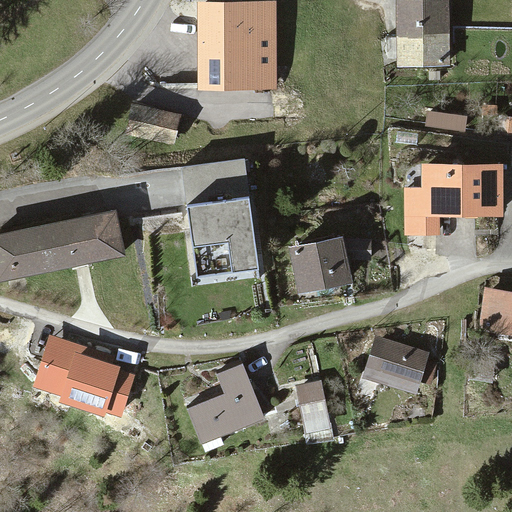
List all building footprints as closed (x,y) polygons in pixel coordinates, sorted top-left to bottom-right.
[(447,0),(399,1),(400,64),(448,63),(447,0)] [(272,9),(201,10),(202,88),(274,87),(272,9)] [(133,106),(127,134),(172,143),(177,115),(133,106)] [(511,118),(499,116),(496,133),(511,135),(511,118)] [(244,161),(181,169),(195,278),(258,270),(244,161)] [(437,232),(437,216),(501,216),(502,168),(425,167),(425,190),(408,190),(407,232),(437,232)] [(112,216),(0,238),(0,278),(120,254),(112,216)] [(341,239),(291,251),(300,292),(351,281),(341,239)] [(511,295),(486,291),(480,327),(511,332),(511,295)] [(51,338),(35,386),(63,395),(61,402),(101,416),(104,408),(119,413),(131,377),(108,369),(111,358),(51,338)] [(427,353),(376,338),(365,376),(416,391),(427,353)] [(189,411),(201,441),(261,417),(241,367),(219,376),(227,396),(189,411)] [(330,429),(321,382),(297,387),(306,433),(330,429)]
